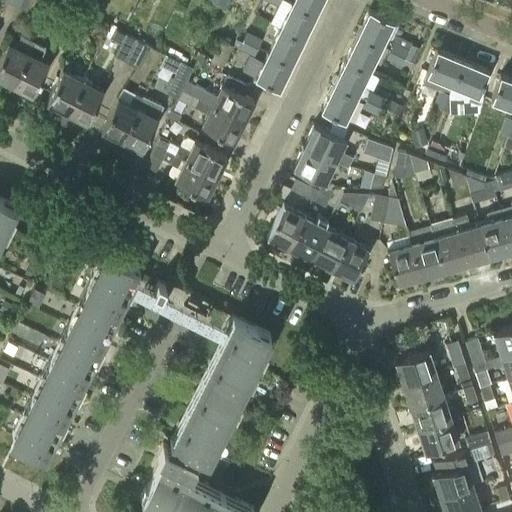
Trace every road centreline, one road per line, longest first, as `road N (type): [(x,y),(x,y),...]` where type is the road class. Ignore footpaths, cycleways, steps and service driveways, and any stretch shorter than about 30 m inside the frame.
road 1 (residential): [(224,252),(344,0)]
road 2 (residential): [(224,252),(0,140)]
road 3 (residential): [(74,511),(174,309)]
road 4 (residential): [(511,280),(357,318)]
road 5 (residential): [(336,374),(361,388),(400,511)]
road 6 (residential): [(278,511),(336,374)]
road 7 (residential): [(357,318),(224,252)]
